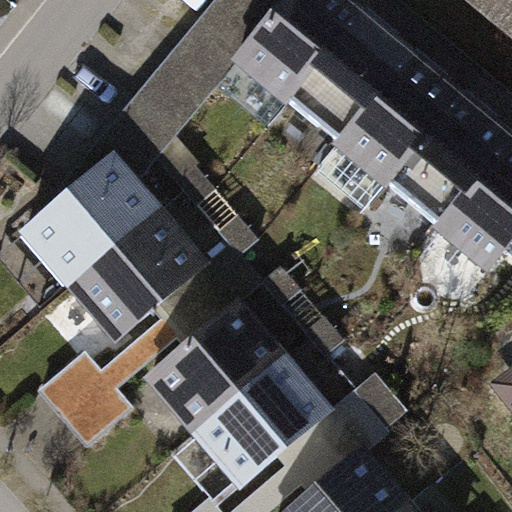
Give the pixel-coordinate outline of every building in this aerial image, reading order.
[(511,217),(511,148),(331,0),(256,0),(204,63),(463,277),(511,217)] [(511,0),(455,0),(511,49),(511,0)] [(186,263),(92,151),(0,228),(0,230),(93,341),(186,263)] [(275,287),(249,307),(285,352),(311,331),(275,287)] [(234,301),(123,382),(205,495),(316,415),(234,301)] [(511,351),(474,380),(511,430),(511,351)] [(399,511),(343,444),(261,511),(399,511)] [(230,511),(219,501),(207,511),(230,511)]
